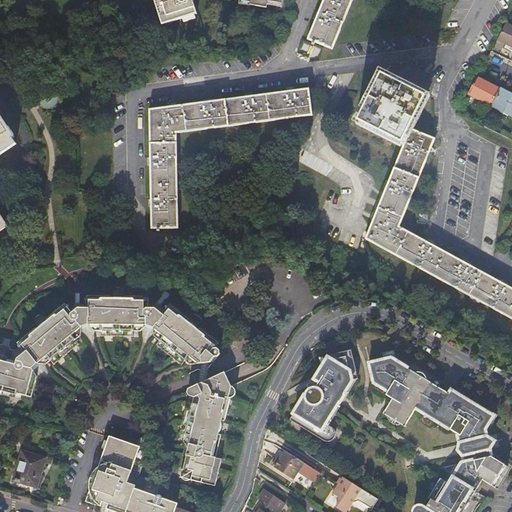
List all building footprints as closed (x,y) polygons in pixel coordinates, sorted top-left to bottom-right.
[(151,0),(158,26),(194,16),(190,2),(186,3),(185,0),(151,0)] [(287,0),(240,0),(240,5),(273,10),(274,2),(287,4),(287,0)] [(324,0),(308,39),(313,42),(312,44),(315,45),(316,43),(334,50),(353,0),(324,0)] [(511,26),(506,24),(497,40),(508,46),(511,47),(511,26)] [(355,126),(403,146),(409,130),(423,96),(376,76),(357,120),(355,119),(353,124),(355,125),(355,126)] [(468,94),(490,106),(498,90),(487,84),(476,79),(468,94)] [(318,115),(315,89),(275,94),(227,100),(174,107),(150,110),(152,229),(157,229),(157,232),(160,232),(160,229),(178,229),(177,133),(318,115)] [(492,107),(500,111),(500,113),(507,116),(507,115),(511,117),(511,95),(500,89),(492,107)] [(0,155),(16,145),(12,139),(14,137),(0,115),(0,155)] [(409,130),(403,146),(364,240),(511,319),(511,289),(494,280),(453,258),(412,236),(397,228),(428,154),(433,140),(409,130)] [(63,270),(63,277),(71,276),(70,269),(63,270)] [(5,362),(0,390),(21,395),(31,398),(37,377),(33,371),(30,367),(34,364),(41,365),(45,365),(50,361),(61,353),(65,349),(75,341),(81,336),(81,330),(82,325),(86,324),(89,327),(93,332),(101,332),(115,332),(119,332),(133,332),(141,332),(145,328),(149,325),(153,326),(153,331),(154,337),(159,341),(170,350),(174,353),(185,362),(190,366),(202,364),(209,363),(213,363),(220,354),(220,351),(217,348),(214,349),(217,346),(211,341),(213,339),(200,328),(198,331),(196,328),(194,325),(190,323),(187,322),(189,320),(175,309),(173,311),(168,307),(162,314),(156,309),(148,309),(148,300),(142,300),(142,297),(124,297),(124,300),(121,298),(118,298),(114,298),(112,299),(110,300),(110,296),(93,296),(93,300),(86,299),(86,309),(78,309),(72,313),(66,307),(61,311),(59,308),(46,319),(48,322),(45,323),(43,323),(41,325),(39,327),(38,328),(37,331),(35,328),(22,339),(24,342),(18,346),(24,353),(17,359),(16,362),(15,365),(5,362)] [(65,349),(68,353),(79,345),(75,341),(65,349)] [(156,345),(167,354),(170,350),(159,341),(156,345)] [(299,406),(290,421),(324,441),(327,442),(330,442),(332,441),(334,440),(335,437),(336,434),(335,430),(334,429),(329,426),(332,421),(329,419),(337,405),(339,402),(340,402),(344,395),(345,392),(352,381),(357,380),(358,380),(351,351),(330,356),(322,369),(315,379),(313,378),(307,387),(311,389),(309,391),(307,393),(306,395),(306,397),(305,397),(299,406)] [(382,354),(383,358),(392,355),(394,361),(397,363),(394,351),(382,354)] [(53,365),(64,357),(61,353),(50,361),(53,365)] [(174,353),(171,357),(182,365),(185,362),(174,353)] [(0,361),(5,362),(15,365),(16,362),(6,359),(7,358),(0,355),(0,361)] [(383,358),(369,361),(374,383),(389,392),(386,396),(393,399),(383,414),(393,420),(405,428),(417,409),(425,414),(434,419),(437,415),(453,425),(450,429),(450,430),(458,435),(460,444),(461,450),(463,455),(465,463),(455,466),(445,482),(440,479),(428,499),(431,500),(426,509),(422,507),(420,506),(417,507),(415,508),(414,509),(414,511),(413,511),(457,511),(467,496),(471,499),(477,489),(482,480),(492,486),(497,477),(500,479),(508,467),(491,457),(489,449),(494,442),(486,438),(484,430),(489,423),(493,417),(474,405),(451,392),(449,395),(427,381),(426,379),(426,377),(424,375),(423,374),(421,373),(418,373),(417,373),(415,374),(397,363),(394,361),(392,355),(383,358)] [(320,358),(322,369),(330,356),(320,358)] [(209,363),(202,364),(200,375),(199,385),(206,381),(207,372),(209,363)] [(192,404),(185,436),(183,442),(185,445),(188,449),(186,457),(183,470),(182,471),(188,481),(189,481),(215,487),(222,459),(216,458),(221,435),(218,434),(220,432),(222,428),(222,424),(221,421),(225,421),(228,405),(225,404),(227,398),(230,398),(234,397),(235,395),(236,392),(235,389),(233,387),(232,387),(225,372),(206,381),(199,385),(188,390),(187,393),(189,396),(194,398),(192,404)] [(357,380),(352,381),(345,392),(348,394),(357,380)] [(389,392),(374,383),(376,389),(382,393),(389,392)] [(21,395),(0,390),(0,389),(0,395),(20,400),(21,395)] [(476,402),(474,405),(493,417),(489,423),(492,425),(497,416),(476,402)] [(185,436),(192,404),(187,403),(180,435),(185,436)] [(340,407),(337,405),(329,419),(332,421),(340,407)] [(434,419),(425,414),(423,418),(432,423),(434,419)] [(437,415),(434,419),(450,429),(453,425),(437,415)] [(90,495),(93,499),(102,502),(108,504),(106,510),(112,511),(146,511),(156,484),(138,477),(150,444),(150,442),(149,440),(148,438),(147,437),(145,437),(142,437),(141,438),(139,440),(137,447),(109,437),(98,468),(95,470),(92,473),(90,478),(89,481),(89,486),(89,490),(90,495)] [(23,451),(17,471),(14,479),(37,486),(46,458),(23,451)] [(304,463),(286,451),(283,456),(280,460),(275,467),(275,468),(294,480),(304,463)] [(186,481),(188,481),(182,471),(181,472),(180,475),(181,477),(181,478),(183,480),(184,481),(186,481)] [(500,479),(497,477),(492,486),(495,488),(500,479)] [(342,511),(345,511),(361,489),(343,478),(337,486),(332,494),(338,497),(339,502),(335,507),(342,511)] [(174,511),(176,508),(178,504),(162,499),(162,497),(162,496),(160,495),(158,495),(157,496),(156,497),(156,496),(160,485),(156,484),(146,511),(174,511)] [(258,511),(280,511),(286,504),(265,489),(259,499),(265,502),(268,505),(264,511),(260,509),(258,511)] [(462,511),(471,499),(467,496),(457,511),(462,511)] [(265,502),(260,509),(264,511),(268,505),(265,502)]
